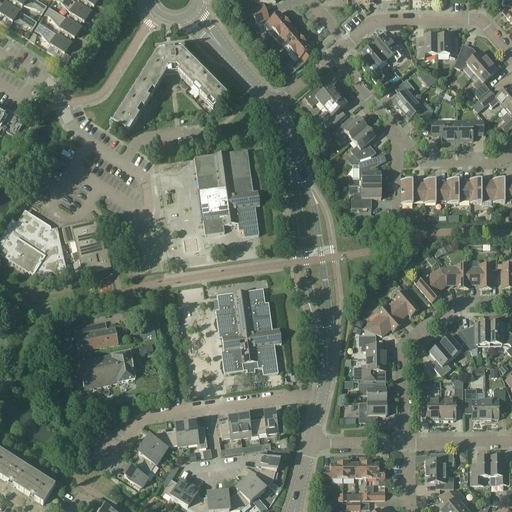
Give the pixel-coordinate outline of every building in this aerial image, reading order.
[(8,0),(10,1),(7,6),(19,14),(19,13),(22,8),(38,12),(42,16),(47,8),(32,0),(8,0)] [(76,5),(68,0),(53,0),(53,1),(54,2),(59,3),(70,15),(67,21),(66,21),(77,27),(80,22),(83,24),(90,13),(87,11),(76,5)] [(79,0),(76,5),(87,11),(91,6),(93,8),(98,0),(79,0)] [(7,6),(5,4),(0,11),(0,16),(0,17),(0,24),(9,30),(13,24),(28,28),(32,32),(37,24),(19,13),(19,14),(7,6)] [(253,18),(266,13),(264,7),(251,12),(253,18)] [(66,21),(67,21),(49,10),(44,17),(50,19),(60,31),(57,36),(57,37),(67,43),(67,42),(70,37),(73,39),(80,28),(77,27),(66,21)] [(266,13),(253,18),(256,25),(269,20),(266,13)] [(272,37),(287,24),(279,14),(263,28),(272,37)] [(283,43),(295,33),(287,24),(272,37),(279,46),(283,43)] [(57,37),(57,36),(39,25),(34,33),(40,35),(51,47),(47,53),(56,59),(60,53),(62,55),(69,44),(67,42),(67,43),(57,37)] [(291,52),(303,42),(295,33),(283,43),(291,52)] [(436,39),(437,57),(449,57),(449,61),(454,61),(454,57),(456,57),(456,44),(449,44),(449,38),(436,39)] [(372,48),(385,63),(392,57),(397,62),(406,54),(397,43),(391,47),(389,44),(388,45),(383,39),(372,48)] [(435,57),(437,57),(436,39),(423,39),(423,44),(416,44),(416,61),(435,61),(435,57)] [(303,42),(291,52),(298,61),(291,68),(295,73),(308,61),(305,57),(311,51),(303,42)] [(378,69),(385,63),(372,48),(362,57),(369,66),(363,71),(376,87),(383,81),(379,76),(382,74),(378,69)] [(474,76),(489,64),(480,54),(477,57),(472,52),(463,48),(454,69),(460,71),(466,66),(474,76)] [(183,53),(157,55),(113,125),(128,135),(166,76),(178,74),(214,110),(227,97),(183,53)] [(489,64),(474,76),(479,83),(474,87),(478,92),(474,95),(479,101),(488,93),(482,86),(497,74),(489,64)] [(421,74),(417,77),(422,83),(428,78),(421,74)] [(400,114),(413,102),(408,96),(414,92),(406,83),(396,92),(400,97),(391,104),(400,114)] [(323,110),(338,97),(329,87),(323,93),(319,89),(306,100),(313,108),(318,104),(323,110)] [(503,110),(511,101),(511,91),(509,88),(495,100),(490,95),(480,104),(484,110),(489,106),(492,109),(498,104),(503,110)] [(338,97),(323,110),(332,119),(324,126),(329,131),(344,118),(339,113),(346,107),(338,97)] [(511,101),(503,110),(508,116),(502,121),(505,125),(500,129),(506,136),(511,131),(511,120),(511,119),(511,118),(511,101)] [(413,102),(400,114),(408,123),(416,116),(420,121),(422,119),(428,124),(433,114),(428,108),(422,113),(413,102)] [(20,121),(0,108),(0,142),(5,135),(9,138),(20,121)] [(352,143),(366,130),(358,121),(355,124),(352,120),(333,135),(337,139),(338,138),(342,142),(347,138),(352,143)] [(457,124),(457,144),(472,143),(472,137),(483,137),(483,126),(480,123),(457,124)] [(442,144),(457,144),(457,124),(431,124),(431,138),(442,138),(442,144)] [(366,130),(352,143),(357,149),(351,153),(358,162),(372,158),(375,156),(367,146),(374,140),(366,130)] [(327,135),(321,140),(326,146),(332,141),(327,135)] [(247,153),(195,159),(201,203),(204,203),(205,216),(203,216),(205,238),(224,235),(223,228),(237,226),(238,233),(243,233),(243,240),(259,238),(255,209),(259,209),(257,194),(252,194),(247,153)] [(361,189),(380,189),(380,176),(371,176),(371,170),(378,168),(375,159),(361,164),(361,189)] [(115,174),(111,183),(119,187),(123,178),(115,174)] [(447,205),(447,202),(447,185),(447,181),(447,185),(440,185),(440,188),(435,188),(435,182),(424,182),(424,185),(424,203),(424,206),(435,206),(435,203),(447,202),(447,205)] [(470,205),(470,202),(470,185),(470,181),(470,185),(462,185),(462,188),(458,188),(458,181),(447,181),(447,185),(447,202),(447,205),(458,205),(458,202),(470,202),(470,205)] [(493,205),(493,202),(493,183),(493,181),(493,183),(481,183),(481,181),(470,181),(470,185),(470,202),(470,205),(481,205),(481,202),(493,202),(493,205)] [(511,184),(508,184),(509,188),(504,188),(504,181),(493,181),(493,183),(493,202),(493,205),(504,205),(504,202),(511,201),(511,184)] [(424,206),(424,203),(424,185),(424,182),(424,185),(416,185),(416,189),(412,189),(412,182),(401,182),(401,206),(412,206),(412,203),(424,203),(424,206)] [(172,209),(180,209),(179,188),(161,189),(163,223),(172,223),(172,209)] [(380,189),(361,189),(358,189),(350,189),(350,195),(354,195),(354,202),(352,202),(352,211),(371,211),(371,201),(380,201),(380,189)] [(38,226),(40,223),(25,214),(18,225),(12,221),(0,239),(0,256),(8,262),(8,263),(29,276),(30,275),(41,282),(67,276),(57,230),(48,233),(38,226)] [(95,227),(94,224),(83,226),(83,225),(61,230),(65,246),(75,243),(77,254),(72,255),(74,263),(79,262),(82,273),(96,270),(94,258),(103,256),(97,227),(95,227)] [(441,249),(433,254),(436,260),(445,255),(441,249)] [(496,271),(496,266),(496,261),(491,261),(491,267),(479,267),(479,270),(468,270),(468,287),(475,287),(475,284),(480,284),(480,291),(491,290),(491,271),(496,271)] [(511,266),(496,266),(496,271),(501,271),(502,290),(511,290),(511,266)] [(468,287),(468,270),(468,267),(456,267),(456,270),(439,270),(446,287),(452,287),(452,284),(457,284),(457,291),(468,291),(468,287)] [(446,287),(439,270),(426,281),(424,279),(415,287),(431,305),(440,297),(435,292),(439,289),(441,292),(446,287)] [(370,284),(362,275),(358,279),(366,288),(370,284)] [(266,319),(263,292),(216,298),(218,312),(215,313),(218,333),(221,333),(224,361),(222,361),(224,376),(246,373),(247,376),(259,375),(258,371),(262,371),(263,378),(278,376),(274,347),(281,346),(279,331),(272,332),(270,318),(266,319)] [(399,323),(404,318),(402,316),(405,313),(410,318),(419,311),(403,293),(394,300),(396,303),(388,310),(387,310),(399,323)] [(388,310),(386,308),(385,308),(377,315),(379,318),(363,331),(381,339),(387,334),(385,331),(388,328),(393,333),(401,326),(399,323),(387,310),(388,310)] [(60,324),(51,325),(53,336),(61,335),(60,324)] [(106,332),(104,324),(74,330),(75,337),(78,354),(117,347),(113,330),(106,332)] [(478,347),(489,347),(489,326),(475,327),(475,328),(463,332),(470,352),(478,349),(478,347)] [(489,326),(489,347),(502,346),(509,346),(511,348),(506,353),(511,358),(511,357),(511,335),(511,334),(508,334),(508,333),(502,328),(502,326),(489,326)] [(153,328),(141,331),(144,342),(156,340),(153,328)] [(463,354),(470,352),(463,332),(457,334),(458,336),(451,342),(449,338),(439,347),(451,361),(461,353),(462,352),(463,354)] [(365,361),(385,361),(385,348),(376,349),(376,339),(359,339),(359,349),(362,349),(362,353),(365,353),(365,361)] [(151,346),(138,348),(140,356),(152,353),(151,346)] [(446,366),(451,361),(439,347),(429,355),(435,362),(430,366),(441,379),(451,371),(446,366)] [(129,353),(79,363),(85,392),(135,382),(129,353)] [(385,361),(365,361),(366,368),(361,368),(361,383),(373,383),(373,374),(385,373),(385,361)] [(504,366),(499,371),(503,375),(508,371),(504,366)] [(425,372),(431,378),(435,374),(428,368),(425,372)] [(366,405),(386,405),(385,385),(359,385),(360,397),(366,397),(366,405)] [(441,422),(441,401),(426,402),(426,389),(418,389),(418,404),(426,404),(427,423),(441,422)] [(441,401),(441,422),(455,422),(454,404),(462,404),(462,389),(454,389),(454,401),(441,401)] [(485,403),(485,422),(498,422),(498,415),(505,415),(505,391),(494,391),(494,403),(485,403)] [(485,422),(485,403),(476,403),(476,392),(466,392),(466,415),(472,415),(472,422),(485,422)] [(359,405),(359,425),(377,424),(377,418),(386,418),(386,405),(366,405),(359,405)] [(256,422),(258,437),(266,436),(266,437),(277,435),(277,434),(279,434),(278,427),(276,428),(274,415),(264,416),(264,421),(256,422)] [(258,437),(256,422),(248,423),(247,419),(237,420),(240,441),(250,439),(250,438),(258,437)] [(230,442),(240,441),(237,420),(228,421),(228,426),(220,427),(222,442),(230,441),(230,442)] [(185,427),(188,448),(198,447),(198,451),(207,450),(204,430),(195,431),(195,426),(185,427)] [(178,449),(188,448),(185,427),(175,429),(176,433),(167,435),(169,449),(178,448),(178,449)] [(165,450),(169,449),(167,435),(158,436),(157,435),(153,442),(149,440),(143,448),(161,459),(166,451),(165,450)] [(280,451),(287,450),(286,436),(278,437),(280,451)] [(155,468),(161,459),(143,448),(138,457),(142,459),(138,466),(150,474),(154,467),(155,468)] [(13,460),(0,452),(0,479),(1,480),(13,460)] [(425,475),(444,474),(444,468),(453,467),(453,456),(436,457),(436,463),(425,463),(425,475)] [(259,477),(272,485),(273,484),(272,484),(275,474),(276,474),(278,464),(277,464),(278,462),(271,460),(271,462),(258,459),(256,469),(261,470),(259,476),(259,477)] [(35,474),(13,460),(1,480),(22,493),(35,474)] [(483,479),(489,479),(489,460),(477,460),(477,474),(470,474),(470,488),(483,488),(483,479)] [(489,460),(489,479),(496,479),(496,484),(501,484),(501,487),(509,487),(509,473),(502,473),(501,460),(489,460)] [(330,481),(342,481),(342,465),(329,465),(329,473),(324,473),(324,489),(330,489),(330,481)] [(342,481),(354,481),(354,465),(342,465),(342,481)] [(354,481),(366,480),(366,465),(354,465),(354,481)] [(366,465),(366,480),(378,480),(378,488),(384,488),(384,473),(378,473),(378,465),(366,465)] [(146,481),(150,474),(138,466),(133,473),(129,471),(124,479),(134,486),(133,488),(139,491),(140,490),(141,490),(147,482),(146,481)] [(174,478),(179,470),(173,469),(169,475),(174,478)] [(55,487),(35,474),(22,493),(43,506),(55,487)] [(444,474),(425,475),(425,486),(436,486),(436,491),(453,491),(453,481),(444,481),(444,474)] [(272,485),(259,477),(258,477),(259,477),(254,481),(251,477),(244,484),(257,500),(265,493),(264,492),(272,485)] [(179,506),(189,488),(181,483),(178,487),(171,483),(163,495),(171,500),(170,501),(179,506)] [(249,506),(257,500),(244,484),(236,490),(239,494),(234,498),(239,511),(240,511),(249,505),(249,506)] [(198,511),(201,500),(201,501),(195,497),(198,494),(189,488),(179,506),(187,511),(188,510),(190,511),(198,511)] [(461,511),(464,510),(459,505),(463,501),(457,493),(438,498),(446,508),(441,511),(461,511)] [(239,511),(234,498),(233,498),(227,499),(227,494),(217,495),(218,511),(239,511)] [(218,511),(217,495),(207,496),(208,500),(202,501),(201,500),(198,511),(218,511)]
